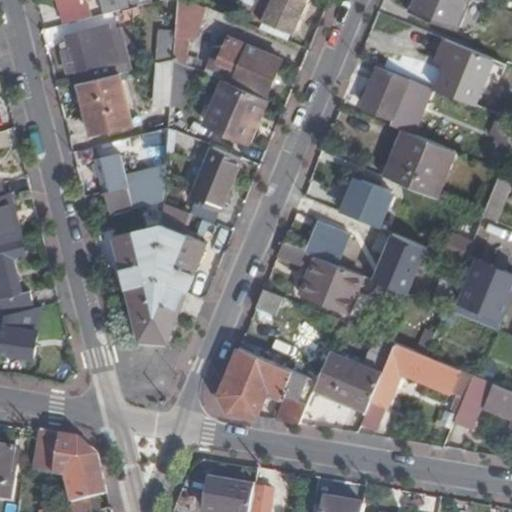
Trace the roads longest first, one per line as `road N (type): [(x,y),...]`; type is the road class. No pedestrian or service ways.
road 1 (residential): [(178,428),(354,0)]
road 2 (residential): [(115,415),(10,0)]
road 3 (residential): [(178,428),(511,484)]
